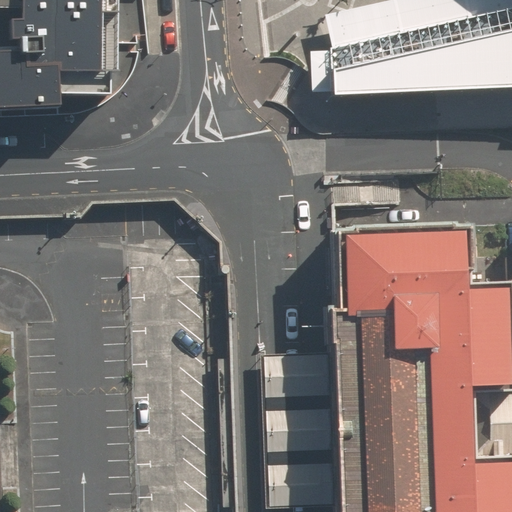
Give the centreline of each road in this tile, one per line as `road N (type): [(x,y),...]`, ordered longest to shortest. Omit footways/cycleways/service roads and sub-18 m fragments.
road 1 (residential): [(208,169),(244,198),(255,220),(267,511)]
road 2 (residential): [(208,169),(0,173)]
road 3 (residential): [(208,169),(201,0)]
